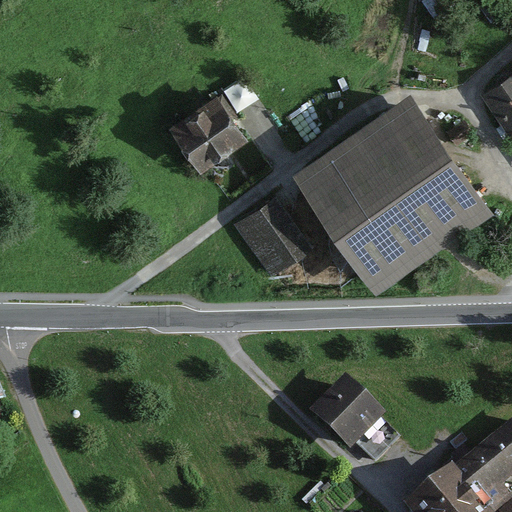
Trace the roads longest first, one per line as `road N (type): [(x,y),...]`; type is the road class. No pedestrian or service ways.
road 1 (tertiary): [(0,320),(511,312)]
road 2 (track): [(286,177),(399,98),(468,93)]
road 3 (unclassified): [(0,334),(81,511)]
